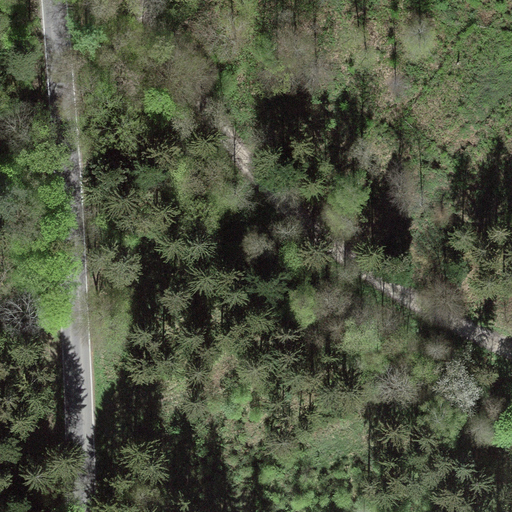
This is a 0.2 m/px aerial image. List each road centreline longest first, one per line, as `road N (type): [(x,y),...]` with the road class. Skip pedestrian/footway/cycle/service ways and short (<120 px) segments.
road 1 (track): [(511,345),(356,270),(286,215),(230,138),(154,0)]
road 2 (tertiary): [(52,0),(79,511)]
